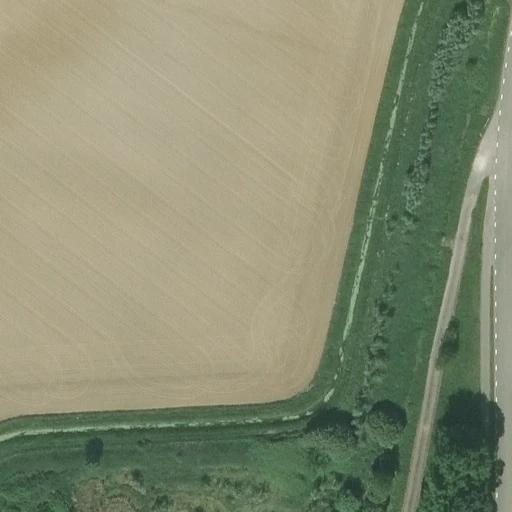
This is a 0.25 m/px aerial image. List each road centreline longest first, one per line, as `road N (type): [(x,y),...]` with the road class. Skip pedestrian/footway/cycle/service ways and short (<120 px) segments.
road 1 (unclassified): [(506,511),(511,110)]
road 2 (track): [(509,132),(484,151),(470,193),(405,511)]
